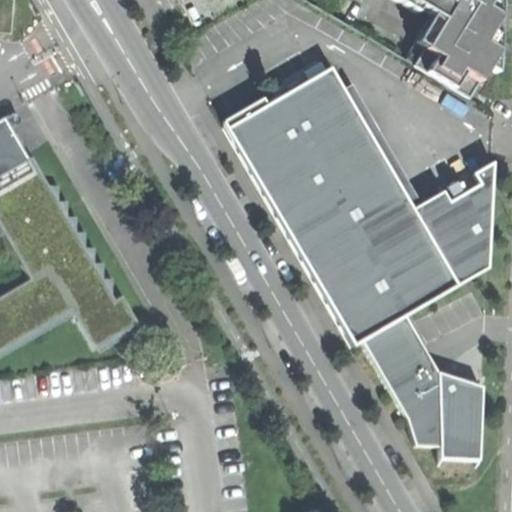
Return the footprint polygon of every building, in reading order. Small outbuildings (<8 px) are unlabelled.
[(406,0),(441,21),(412,67),(468,100),(481,79),(497,52),(484,45),(485,43),(498,17),(486,9),(487,8),(491,0),(406,0)] [(403,317),(455,287),(417,219),(400,190),(329,68),(239,120),(224,129),(350,347),(359,342),(403,317)] [(0,351),(70,311),(72,315),(93,350),(98,347),(131,328),(137,324),(121,297),(114,300),(111,295),(111,280),(102,279),(102,264),(93,264),(93,249),(84,249),(84,233),(75,233),(75,218),(66,218),(66,202),(57,202),(58,187),(48,186),(31,158),(26,160),(2,118),(0,119),(0,351)] [(417,219),(455,287),(487,269),(492,163),(471,174),(477,185),(417,219)] [(70,311),(0,351),(0,356),(72,315),(70,311)] [(403,317),(359,342),(404,419),(413,446),(438,447),(436,373),(416,339),(403,317)] [(134,332),(131,328),(98,347),(101,351),(134,332)] [(436,373),(438,447),(437,460),(477,462),(481,388),(436,373)]
